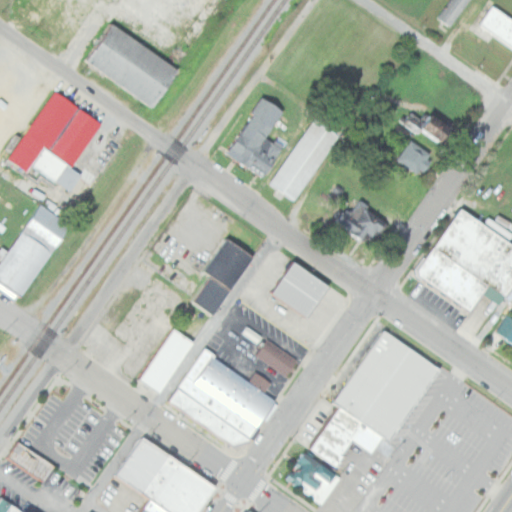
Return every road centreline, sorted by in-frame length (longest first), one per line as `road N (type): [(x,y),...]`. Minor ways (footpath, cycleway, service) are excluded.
road 1 (residential): [(0,436),(313,0)]
road 2 (residential): [(231,511),(511,97)]
road 3 (residential): [(511,388),(177,152)]
road 4 (residential): [(279,511),(44,343)]
road 5 (residential): [(177,152),(0,26)]
road 6 (residential): [(511,104),(362,0)]
